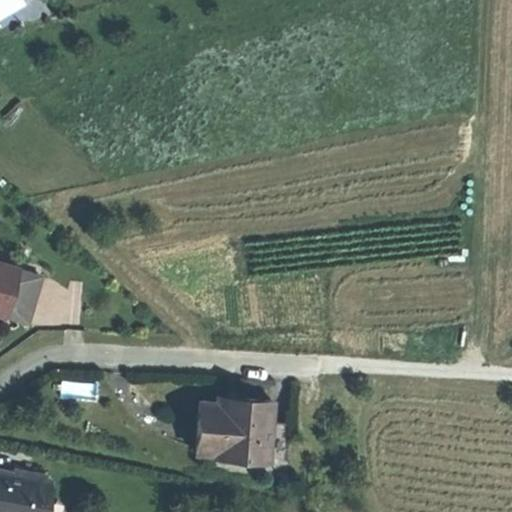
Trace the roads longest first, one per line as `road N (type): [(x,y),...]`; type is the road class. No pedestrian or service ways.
road 1 (track): [(473,370),(483,0)]
road 2 (residential): [(316,367),(66,351),(35,357),(0,382)]
road 3 (track): [(511,373),(316,367)]
